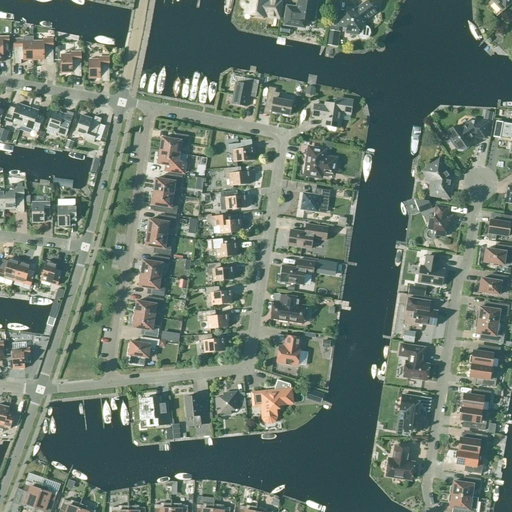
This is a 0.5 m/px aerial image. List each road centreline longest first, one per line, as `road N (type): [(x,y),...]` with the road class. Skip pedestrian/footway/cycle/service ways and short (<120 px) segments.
road 1 (residential): [(111,385),(246,372),(285,132),(150,108)]
road 2 (residential): [(427,511),(424,486),(455,279),(466,260),(478,184)]
road 3 (residential): [(111,385),(150,108)]
road 4 (unclassified): [(39,390),(85,245)]
road 5 (unclassified): [(85,245),(121,101)]
road 6 (residential): [(121,101),(0,79)]
